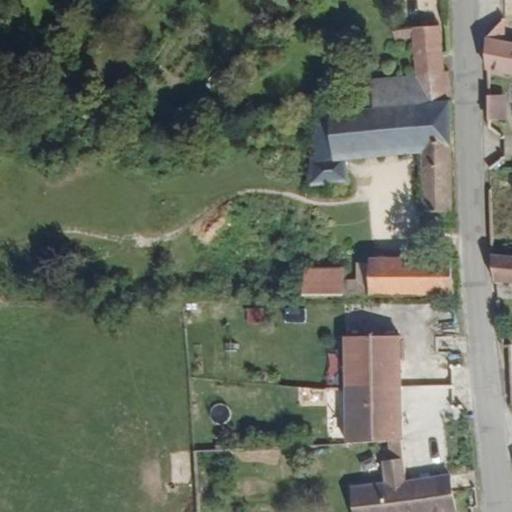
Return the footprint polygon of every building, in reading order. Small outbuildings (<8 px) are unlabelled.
[(420,40),(446,37),(440,0),(397,0),(390,1),(394,12),(415,9),(420,40)] [(494,75),(511,78),(511,29),(494,45),(494,75)] [(376,89),(452,83),(446,37),(420,40),(422,59),(373,64),(376,89)] [(459,203),(459,179),(456,83),(452,83),(376,89),(314,96),(311,172),(347,172),(349,132),(424,129),(430,202),(459,203)] [(485,94),(485,120),(506,120),(506,94),(485,94)] [(296,171),(311,172),(314,96),(298,98),(296,171)] [(401,276),(417,276),(416,237),(378,237),(378,243),(363,243),(364,259),(349,259),(348,249),(307,248),(305,278),(401,276)] [(417,276),(460,275),(460,237),(416,237),(417,276)] [(511,262),(498,260),(500,290),(511,291),(511,262)] [(246,323),(263,324),(264,308),(247,307),(246,323)] [(354,425),(410,422),(402,318),(348,320),(350,350),(354,425)] [(453,511),(452,483),(414,484),(411,440),(393,441),(394,462),(390,462),(391,485),(353,487),(355,511),(453,511)]
